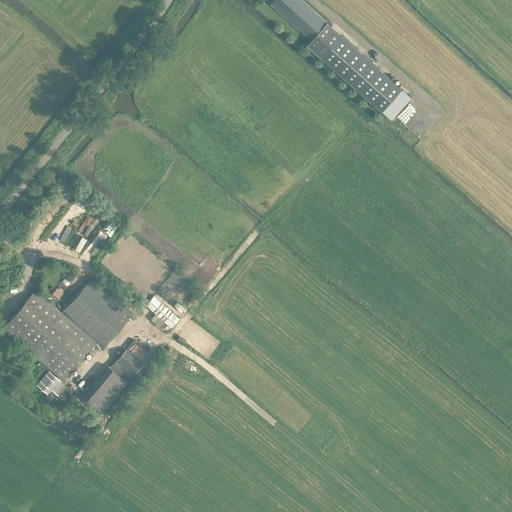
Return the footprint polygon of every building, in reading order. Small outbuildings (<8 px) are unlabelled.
[(302,0),(273,0),(270,4),(311,40),(327,22),(302,0)] [(307,44),(391,118),(412,96),(327,22),(311,40),(307,44)] [(77,200),(62,219),(73,226),(87,207),(77,200)] [(100,233),(109,238),(118,224),(109,219),(100,233)] [(63,310),(104,346),(130,315),(89,280),(63,310)] [(61,282),(52,294),(58,298),(67,287),(61,282)] [(1,329),(62,380),(94,342),(60,313),(34,290),(1,329)] [(145,305),(170,327),(178,318),(153,296),(145,305)] [(116,359),(133,374),(143,363),(126,348),(116,359)] [(183,363),(200,372),(203,366),(186,357),(183,363)] [(83,396),(101,412),(127,381),(108,366),(83,396)] [(51,389),(58,395),(64,400),(69,395),(63,390),(66,386),(58,380),(59,379),(48,370),(37,384),(47,393),(51,389)]
